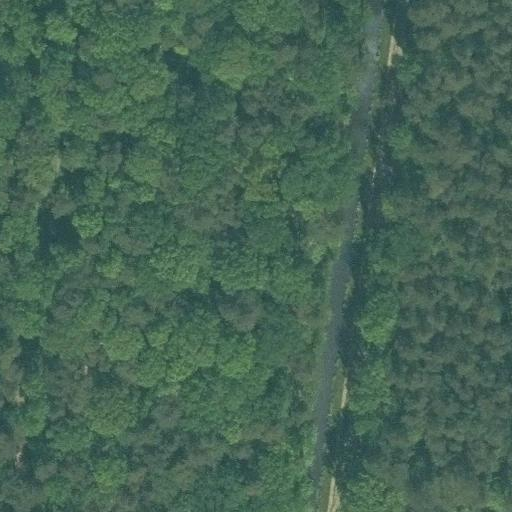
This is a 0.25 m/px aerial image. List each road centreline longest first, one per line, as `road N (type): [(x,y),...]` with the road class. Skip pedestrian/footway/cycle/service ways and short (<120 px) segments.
road 1 (track): [(76,0),(11,511)]
road 2 (track): [(399,0),(336,511)]
